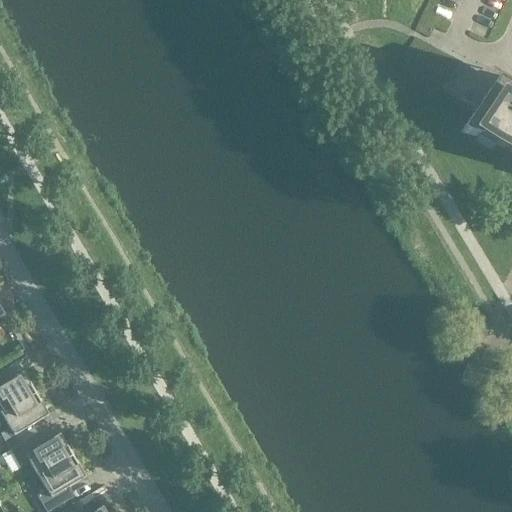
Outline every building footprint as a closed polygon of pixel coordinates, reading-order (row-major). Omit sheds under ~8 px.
[(439,90),(474,112),(460,133),(477,139),(478,137),(477,137),(478,135),(490,142),(511,154),(511,84),(489,69),(439,90)] [(0,326),(7,326),(9,329),(10,329),(0,311),(0,326)] [(0,413),(1,415),(35,394),(22,373),(2,385),(0,380),(0,413)] [(48,416),(35,394),(1,415),(9,429),(0,434),(0,435),(10,451),(33,437),(28,428),(48,416)] [(39,447),(33,437),(10,451),(19,468),(29,462),(37,477),(72,456),(59,435),(39,447)] [(85,478),(72,456),(37,477),(46,491),(36,496),(45,511),(48,511),(70,499),(64,490),(85,478)]
